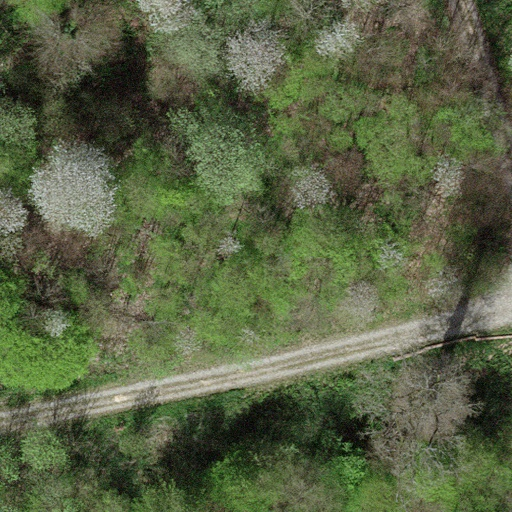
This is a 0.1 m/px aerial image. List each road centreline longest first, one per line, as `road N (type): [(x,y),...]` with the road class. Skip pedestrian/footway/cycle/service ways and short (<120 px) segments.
road 1 (track): [(0,421),(511,302)]
road 2 (track): [(511,175),(455,0)]
